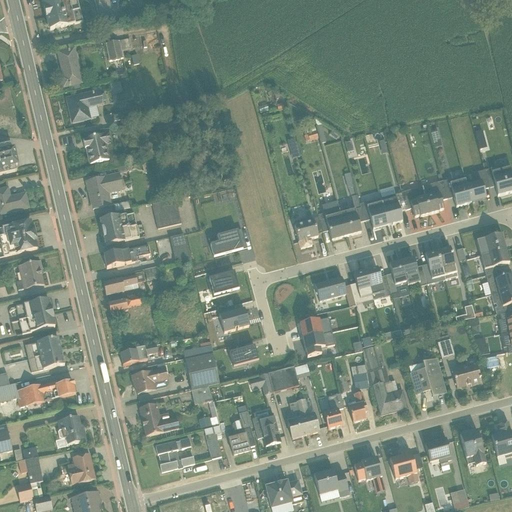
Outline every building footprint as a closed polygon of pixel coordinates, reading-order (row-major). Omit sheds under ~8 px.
[(31,0),(40,36),(80,26),(73,0),(31,0)] [(102,65),(117,62),(114,44),(100,46),(102,65)] [(61,94),(80,90),(73,53),(54,57),(61,94)] [(112,87),(104,88),(105,98),(113,97),(112,87)] [(100,110),(96,95),(62,103),(68,129),(86,125),(84,114),(100,110)] [(105,118),(107,128),(117,125),(115,115),(105,118)] [(296,135),(300,146),(312,142),(308,131),(296,135)] [(431,134),(424,135),(426,150),(433,149),(431,134)] [(110,150),(108,138),(77,145),(79,154),(82,154),(86,170),(107,165),(104,151),(110,150)] [(281,143),(283,161),(290,160),(288,142),(281,143)] [(340,155),(346,153),(343,144),(337,146),(340,155)] [(7,172),(21,168),(17,152),(3,156),(2,151),(0,151),(0,180),(8,179),(7,172)] [(496,200),(511,196),(511,181),(510,172),(505,173),(504,169),(484,175),(488,192),(494,191),(496,200)] [(121,196),(116,178),(82,186),(90,215),(109,210),(106,199),(121,196)] [(466,208),(483,203),(478,186),(461,190),(466,208)] [(426,219),(441,215),(433,188),(418,193),(426,219)] [(466,208),(461,190),(445,195),(450,212),(466,208)] [(0,221),(32,213),(28,197),(12,200),(10,191),(0,193),(0,221)] [(426,219),(418,193),(401,198),(409,224),(426,219)] [(383,230),(400,226),(392,199),(375,204),(383,230)] [(383,230),(375,204),(358,209),(366,236),(383,230)] [(172,208),(165,208),(164,206),(146,208),(149,231),(174,228),(172,208)] [(342,242),(357,238),(349,211),(334,216),(342,242)] [(325,247),(342,242),(334,216),(317,221),(325,247)] [(101,251),(136,242),(130,218),(95,227),(101,251)] [(300,254),(320,248),(312,223),(292,230),(300,254)] [(0,261),(44,252),(38,225),(0,233),(0,261)] [(214,262),(241,255),(236,236),(209,244),(214,262)] [(472,247),(476,261),(504,253),(500,239),(472,247)] [(439,281),(454,277),(447,252),(432,256),(439,281)] [(127,264),(147,260),(145,253),(99,263),(101,274),(128,268),(127,264)] [(480,275),(508,267),(504,253),(476,261),(480,275)] [(439,281),(432,256),(418,260),(425,285),(439,281)] [(405,292),(419,287),(411,262),(397,267),(405,292)] [(26,295),(47,290),(42,265),(20,270),(26,295)] [(390,296),(405,292),(397,267),(382,271),(390,296)] [(138,273),(139,282),(152,279),(151,271),(138,273)] [(211,302),(239,294),(234,277),(224,280),(222,273),(204,278),(211,302)] [(367,301),(380,297),(373,273),(360,277),(364,293),(367,301)] [(364,293),(360,277),(347,280),(351,297),(364,293)] [(484,286),(488,300),(511,292),(511,284),(510,279),(484,286)] [(119,293),(135,289),(133,281),(98,290),(101,302),(120,297),(119,293)] [(314,307),(343,300),(338,282),(310,289),(314,307)] [(492,314),(511,307),(511,292),(488,300),(492,314)] [(17,340),(59,331),(53,303),(11,312),(17,340)] [(122,313),(139,310),(137,303),(101,310),(103,321),(123,316),(122,313)] [(223,338),(248,331),(244,314),(218,321),(223,338)] [(500,339),(511,336),(511,316),(496,319),(500,339)] [(299,330),(301,343),(331,337),(328,323),(299,330)] [(490,330),(481,333),(485,349),(495,346),(490,330)] [(511,350),(511,336),(500,339),(503,352),(511,350)] [(333,349),(331,337),(301,343),(305,362),(322,359),(321,352),(333,349)] [(201,339),(191,341),(194,357),(203,355),(201,339)] [(34,378),(69,369),(62,343),(27,352),(34,378)] [(444,343),(431,346),(433,361),(446,359),(444,343)] [(257,365),(254,351),(244,353),(242,348),(227,352),(232,372),(257,365)] [(486,351),(497,393),(510,389),(499,348),(486,351)] [(142,361),(154,359),(152,349),(115,357),(118,371),(143,366),(142,361)] [(186,392),(214,386),(207,355),(178,361),(186,392)] [(427,403),(444,397),(433,364),(417,369),(419,376),(406,379),(413,400),(425,397),(427,403)] [(453,395),(480,388),(474,367),(448,374),(453,395)] [(252,377),(257,397),(292,390),(287,369),(252,377)] [(344,370),(347,391),(359,390),(357,369),(344,370)] [(154,396),(152,388),(163,385),(160,374),(128,382),(133,401),(154,396)] [(21,413),(80,399),(76,383),(17,396),(21,413)] [(377,421),(405,413),(400,395),(383,400),(380,388),(369,391),(377,421)] [(203,391),(186,392),(186,405),(204,404),(203,391)] [(362,424),(360,418),(365,417),(359,398),(350,400),(353,410),(343,413),(348,429),(362,424)] [(235,432),(243,431),(241,409),(232,409),(235,432)] [(143,442),(175,435),(172,424),(166,425),(164,418),(157,420),(155,410),(136,414),(143,442)] [(323,435),(338,431),(334,415),(318,420),(323,435)] [(300,442),(315,438),(310,419),(294,424),(300,442)] [(202,462),(214,459),(210,437),(214,436),(212,429),(204,430),(202,420),(194,422),(202,462)] [(65,450),(88,446),(83,422),(60,426),(65,450)] [(490,463),(511,456),(511,449),(505,423),(491,427),(494,437),(484,440),(490,463)] [(300,442),(294,424),(281,428),(286,447),(300,442)] [(261,453),(277,449),(273,430),(257,434),(261,453)] [(472,470),(484,467),(473,432),(454,437),(462,462),(468,460),(472,470)] [(229,463),(254,457),(248,434),(223,440),(229,463)] [(427,471),(449,463),(442,441),(419,448),(427,471)] [(160,478),(192,470),(186,443),(153,451),(160,478)] [(20,452),(21,486),(35,485),(34,460),(28,460),(28,452),(20,452)] [(394,485),(415,479),(408,454),(399,456),(401,461),(388,464),(394,485)] [(73,489),(98,484),(93,458),(73,462),(74,469),(69,470),(73,489)] [(19,463),(12,464),(13,477),(21,476),(19,463)] [(360,469),(353,471),(360,498),(383,491),(376,463),(360,467),(360,469)] [(336,502),(346,498),(339,475),(330,478),(329,473),(307,480),(314,499),(333,493),(336,502)] [(269,511),(282,511),(302,506),(295,483),(265,492),(269,511)] [(10,488),(11,504),(27,503),(26,487),(10,488)] [(443,496),(446,511),(450,511),(461,510),(457,493),(443,496)] [(73,511),(102,511),(100,497),(71,503),(73,511)]
